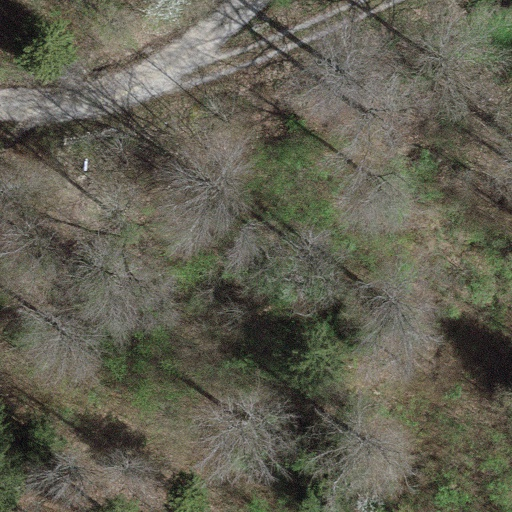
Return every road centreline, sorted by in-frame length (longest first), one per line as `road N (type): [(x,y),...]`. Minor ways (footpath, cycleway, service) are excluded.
road 1 (track): [(389,0),(260,56),(103,96)]
road 2 (track): [(251,0),(103,96),(0,107)]
